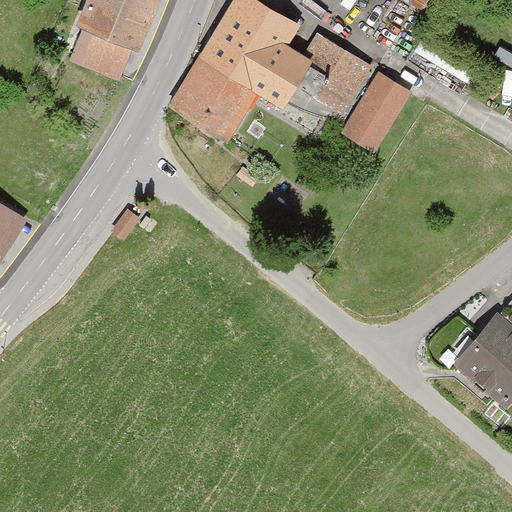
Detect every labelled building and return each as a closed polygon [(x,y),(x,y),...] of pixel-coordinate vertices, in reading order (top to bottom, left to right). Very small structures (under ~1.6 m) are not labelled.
[(162,0),(90,0),(79,29),(85,32),(72,65),(121,84),(133,52),(141,55),(162,0)] [(231,145),(260,97),(287,113),(301,90),(343,116),(372,68),(318,36),(306,55),(292,47),(304,28),(257,0),(236,0),(171,109),(231,145)] [(426,33),(419,44),(453,68),(461,57),(426,33)] [(377,156),(414,95),(381,75),(344,136),(377,156)] [(319,189),(304,180),(299,189),(314,198),(319,189)] [(0,266),(29,221),(0,202),(0,266)] [(142,222),(129,212),(113,233),(125,243),(142,222)] [(511,328),(511,309),(503,321),(511,328)] [(511,328),(503,321),(498,317),(456,368),(509,412),(511,408),(511,328)]
